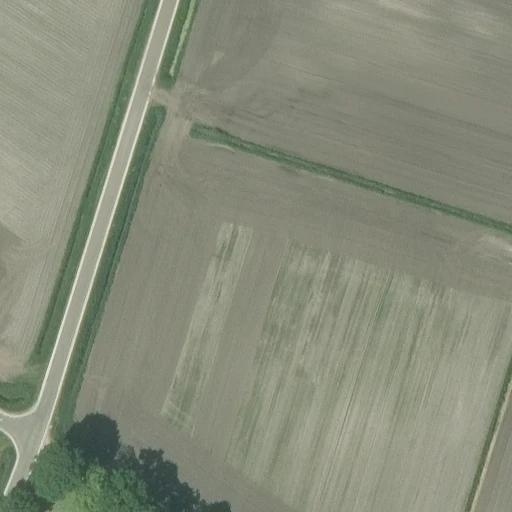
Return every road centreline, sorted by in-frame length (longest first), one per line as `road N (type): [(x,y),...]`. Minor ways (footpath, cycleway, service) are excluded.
road 1 (unclassified): [(31,442),(186,0)]
road 2 (track): [(140,511),(31,442)]
